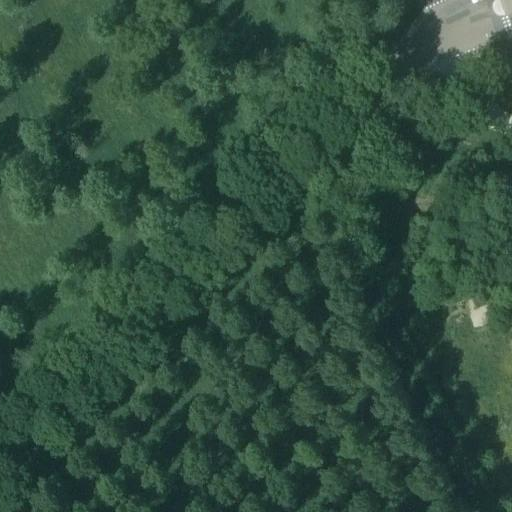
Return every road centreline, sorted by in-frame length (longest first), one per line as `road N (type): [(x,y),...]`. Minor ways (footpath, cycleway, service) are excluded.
road 1 (unclassified): [(0,481),(434,28)]
road 2 (unclassified): [(434,28),(467,95),(511,131)]
